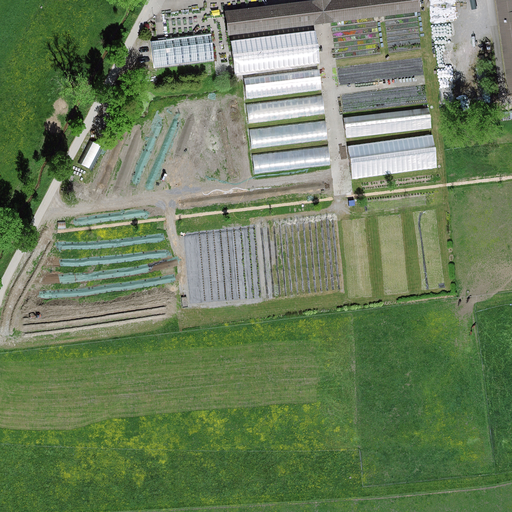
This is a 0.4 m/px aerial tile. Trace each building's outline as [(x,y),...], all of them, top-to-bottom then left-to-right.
[(420,0),(297,0),(224,9),(227,34),(421,12),(420,0)] [(511,0),(496,0),(510,104),(511,103),(511,0)] [(476,5),(452,8),(453,20),(478,17),(476,5)] [(313,31),(230,41),(234,73),(317,63),(313,31)] [(214,36),(151,44),(154,69),(217,62),(214,36)] [(322,70),(242,79),(244,102),(324,93),(322,70)] [(325,98),(246,107),(248,124),(327,116),(325,98)] [(432,110),(346,121),(349,140),(435,129),(432,110)] [(328,122),(248,131),(251,151),(331,142),(328,122)] [(435,139),(348,150),(352,181),(439,171),(435,139)] [(331,147),(252,157),(255,176),(334,166),(331,147)]
